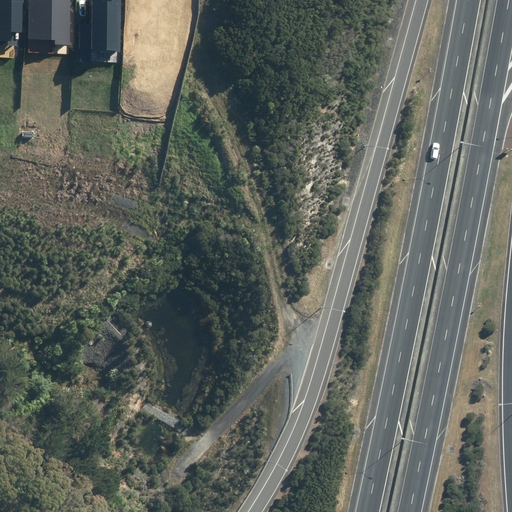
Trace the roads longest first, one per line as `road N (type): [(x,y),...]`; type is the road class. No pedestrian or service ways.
road 1 (motorway): [(254,511),(304,419),(422,0)]
road 2 (motorway): [(368,511),(468,0)]
road 3 (motorway): [(507,0),(408,511)]
road 4 (track): [(304,419),(277,275),(213,96),(189,71)]
road 5 (motorway): [(511,301),(511,505)]
road 6 (track): [(295,358),(158,480)]
